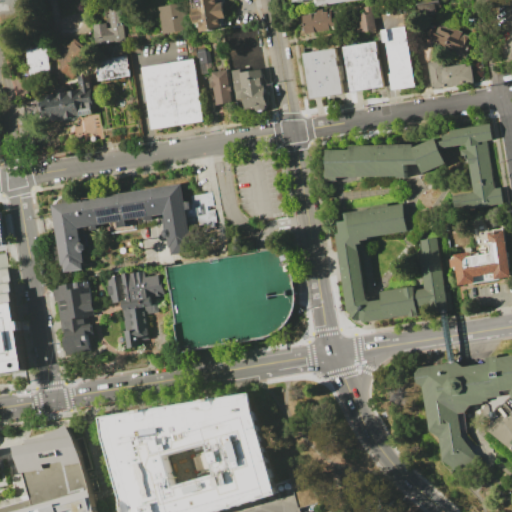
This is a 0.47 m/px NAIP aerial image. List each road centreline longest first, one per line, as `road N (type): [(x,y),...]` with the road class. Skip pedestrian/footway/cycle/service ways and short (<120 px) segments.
road 1 (residential): [(0,179),(291,131)]
road 2 (residential): [(9,125),(52,400)]
road 3 (residential): [(291,131),(335,353)]
road 4 (residential): [(291,131),(506,98)]
road 5 (tertiary): [(52,400),(265,365)]
road 6 (tertiary): [(353,397),(392,465),(443,511)]
road 7 (residential): [(269,0),(291,131)]
road 8 (residential): [(387,346),(511,325)]
